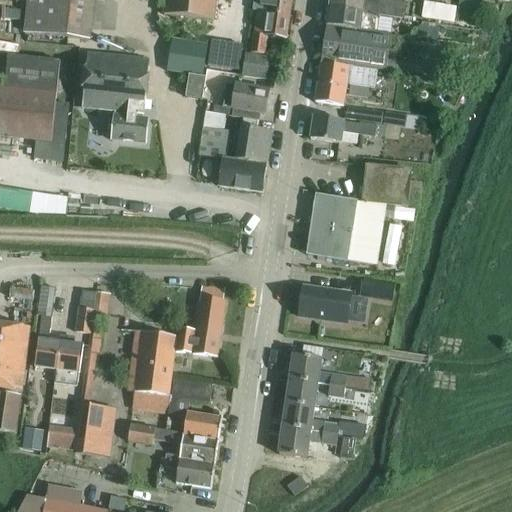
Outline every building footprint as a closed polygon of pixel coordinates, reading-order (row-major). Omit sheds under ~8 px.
[(88,42),(92,0),(27,0),(24,35),(88,42)] [(214,23),(216,0),(166,0),(164,17),(214,23)] [(253,0),(252,12),(257,12),(288,16),(290,0),(253,0)] [(329,0),(328,9),(350,12),(350,13),(361,15),(367,16),(378,18),(378,16),(401,19),(403,4),(374,0),(329,0)] [(456,8),(424,2),(421,18),(453,24),(456,8)] [(328,9),(326,28),(376,34),(377,23),(378,18),(367,16),(361,15),(350,13),(350,12),(328,9)] [(285,40),(288,16),(257,12),(254,35),(253,35),(251,54),(263,55),(266,37),(285,40)] [(434,41),(436,28),(419,25),(417,38),(434,41)] [(323,46),(320,64),(348,67),(376,71),(384,73),(385,73),(398,74),(399,64),(386,62),(387,55),(390,36),(376,34),(326,28),(323,46)] [(171,40),(166,71),(201,77),(206,45),(171,40)] [(211,42),(207,70),(218,72),(223,44),(211,42)] [(264,82),(268,65),(261,64),(262,58),(245,55),(244,60),(241,77),(264,82)] [(143,116),(148,62),(87,56),(82,110),(121,114),(120,118),(113,117),(111,142),(145,145),(147,120),(132,118),(132,115),(143,116)] [(0,138),(12,140),(36,143),(34,159),(63,162),(69,105),(55,104),(59,63),(8,58),(4,90),(0,90),(0,138)] [(320,64),(315,103),(342,107),(345,86),(373,89),(376,71),(348,67),(320,64)] [(399,64),(398,74),(402,75),(406,73),(413,74),(414,65),(399,64)] [(205,79),(198,78),(190,77),(187,100),(202,102),(205,79)] [(268,91),(236,85),(236,88),(225,87),(222,108),(213,106),(212,113),(225,116),(238,118),(242,119),(258,121),(259,114),(264,115),(268,91)] [(404,130),(406,116),(346,107),(344,121),(404,130)] [(212,114),(205,112),(202,128),(222,131),(225,116),(212,113),(212,114)] [(358,125),(344,123),(313,118),(309,140),(341,145),(343,132),(375,137),(375,135),(384,137),(385,129),(359,124),(358,125)] [(266,166),(271,133),(256,131),(258,121),(242,119),(236,161),(266,166)] [(228,132),(222,131),(202,128),(199,155),(224,159),(228,132)] [(266,166),(236,161),(222,159),(218,187),(262,194),(266,166)] [(418,207),(421,183),(409,182),(410,172),(365,167),(362,203),(406,208),(406,206),(418,207)] [(0,198),(43,203),(45,183),(0,178),(0,198)] [(348,262),(353,222),(356,202),(315,196),(305,256),(348,262)] [(363,280),(361,295),(375,298),(377,282),(363,280)] [(123,284),(110,283),(108,308),(121,309),(123,284)] [(38,336),(34,368),(55,371),(53,384),(55,385),(61,337),(59,337),(58,343),(47,342),(51,318),(52,314),(54,294),(55,289),(41,287),(40,292),(37,312),(37,316),(41,317),(38,336)] [(298,318),(345,324),(350,294),(303,288),(298,318)] [(91,335),(92,328),(94,312),(93,312),(95,293),(82,291),(79,310),(78,310),(74,333),(89,335),(91,335)] [(215,358),(223,303),(210,301),(209,302),(210,302),(209,307),(198,305),(194,332),(176,330),(175,338),(142,333),(139,353),(132,410),(132,411),(167,416),(170,396),(167,396),(174,352),(195,355),(195,356),(215,358)] [(0,389),(22,392),(30,328),(0,324),(0,389)] [(98,340),(100,328),(92,328),(91,335),(89,335),(79,405),(76,430),(74,452),(73,452),(73,455),(109,459),(115,410),(90,407),(96,355),(99,355),(101,340),(98,340)] [(76,387),(78,374),(82,346),(68,345),(69,338),(61,337),(55,385),(76,387)] [(293,356),(289,380),(317,384),(328,386),(330,375),(318,373),(321,360),(313,359),(301,357),(293,356)] [(330,375),(328,386),(345,389),(346,378),(330,375)] [(346,378),(345,389),(366,392),(368,381),(346,378)] [(209,404),(211,386),(173,380),(170,396),(167,416),(185,419),(183,433),(218,438),(221,419),(187,413),(189,401),(209,404)] [(289,380),(286,404),(313,408),(317,384),(289,380)] [(328,386),(327,397),(343,400),(345,389),(328,386)] [(0,432),(13,435),(19,397),(0,394),(0,432)] [(286,404),(282,428),(321,434),(323,423),(311,421),(313,408),(286,404)] [(323,423),(321,434),(338,436),(339,425),(323,423)] [(76,430),(49,426),(46,448),(73,452),(74,452),(76,430)] [(183,434),(155,430),(155,429),(130,426),(127,443),(151,446),(152,441),(177,445),(176,454),(179,454),(179,458),(175,457),(175,459),(214,466),(218,438),(183,433),(183,434)] [(282,428),(278,455),(307,460),(310,442),(320,444),(321,434),(282,428)] [(320,444),(319,445),(320,445),(336,447),(337,439),(338,436),(321,434),(320,444)] [(353,461),(356,440),(342,438),(339,459),(353,461)] [(214,466),(175,459),(175,457),(165,456),(164,460),(162,459),(159,473),(163,474),(163,469),(177,471),(175,485),(210,490),(214,466)] [(294,498),(308,488),(300,477),(286,487),(294,498)] [(287,511),(295,511),(321,494),(316,487),(285,509),(287,511)] [(45,500),(26,496),(17,511),(106,511),(46,499),(45,500)] [(120,511),(123,511),(126,500),(110,497),(107,509),(120,511)]
